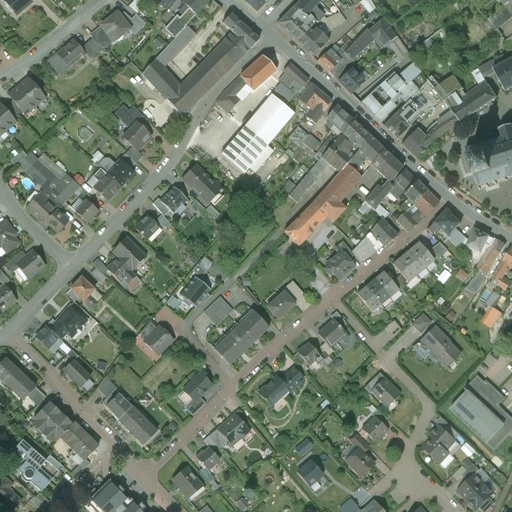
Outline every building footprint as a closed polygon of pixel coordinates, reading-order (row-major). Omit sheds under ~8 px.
[(2,0),(3,1),(12,12),(21,5),(23,8),(31,2),(29,0),(2,0)] [(142,0),(135,0),(129,7),(136,13),(146,3),(142,0)] [(184,0),(182,3),(192,12),(196,16),(210,0),(184,0)] [(242,0),(242,1),(257,13),(269,0),(242,0)] [(319,3),(315,0),(301,0),(294,8),(304,17),(306,14),(316,23),(317,24),(321,23),(326,21),(325,20),(314,9),(319,3)] [(375,9),(368,0),(365,0),(360,3),(369,14),(375,9)] [(499,12),(508,21),(511,17),(511,15),(505,7),(504,8),(499,12)] [(188,16),(180,8),(174,15),(179,20),(186,27),(196,16),(192,12),(188,16)] [(304,17),(294,8),(278,25),(297,43),(308,30),(309,30),(316,23),(306,14),(304,17)] [(508,21),(499,12),(488,21),(497,31),(508,21)] [(339,13),(325,20),(326,21),(321,23),(330,31),(334,28),(335,29),(339,25),(340,26),(345,22),(339,13)] [(117,14),(101,26),(110,38),(114,42),(129,31),(129,30),(120,19),(117,14)] [(136,16),(132,21),(125,15),(120,19),(129,30),(129,31),(135,37),(146,25),(136,16)] [(259,41),(231,15),(222,24),(232,33),(250,50),(259,41)] [(179,20),(171,29),(172,29),(178,36),(179,35),(186,27),(179,20)] [(382,20),(368,32),(376,41),(383,49),(388,44),(396,38),(389,28),(382,20)] [(102,27),(90,37),(92,39),(99,46),(110,38),(102,27)] [(186,27),(179,35),(186,42),(194,34),(186,27)] [(173,41),(178,36),(172,29),(167,34),(173,41)] [(316,29),(312,33),(309,30),(308,30),(297,43),(313,58),(329,42),(316,29)] [(356,40),(344,53),(352,61),(376,41),(368,32),(366,30),(356,40)] [(250,50),(232,33),(211,55),(228,72),(250,50)] [(173,41),(155,61),(162,68),(186,42),(179,35),(178,36),(173,41)] [(153,44),(160,49),(164,43),(157,38),(153,44)] [(408,55),(396,38),(388,44),(401,62),(408,55)] [(92,39),(82,48),(90,59),(102,48),(99,46),(92,39)] [(74,41),(57,56),(66,67),(81,55),(82,58),(85,55),(74,41)] [(339,50),(334,56),(338,59),(343,54),(339,50)] [(329,51),(317,63),(328,73),(329,73),(340,61),(338,59),(334,56),(329,51)] [(343,54),(338,59),(340,61),(329,73),(333,78),(352,61),(344,53),(343,54)] [(179,87),(166,100),(167,101),(182,118),(228,72),(211,55),(179,87)] [(57,56),(56,56),(48,63),(60,77),(69,69),(66,67),(57,56)] [(494,71),(507,63),(504,56),(479,70),(484,79),(495,73),(493,70),(494,71)] [(262,57),(240,77),(246,84),(252,92),(276,71),(262,57)] [(511,60),(507,63),(494,71),(506,93),(511,89),(511,60)] [(162,68),(155,61),(141,75),(166,102),(167,101),(166,100),(179,87),(162,68)] [(308,82),(289,65),(283,72),(285,74),(295,83),(301,89),(308,82)] [(351,71),(339,83),(350,95),(363,83),(351,71)] [(394,73),(360,105),(380,124),(387,117),(386,116),(396,107),(391,101),(398,95),(406,104),(409,101),(419,91),(411,82),(406,86),(394,73)] [(295,83),(285,74),(278,81),(281,84),(288,90),(295,83)] [(454,76),(434,90),(451,112),(460,124),(497,99),(486,82),(466,96),(463,91),(464,90),(454,76)] [(240,77),(222,95),(215,104),(228,114),(238,102),(234,98),(246,84),(240,77)] [(33,85),(28,79),(18,88),(35,107),(45,99),(42,96),(33,85)] [(47,92),(37,81),(33,85),(42,96),(47,92)] [(295,83),(288,90),(294,96),(295,96),(301,89),(295,83)] [(288,90),(281,84),(274,91),(279,96),(287,103),(294,96),(288,90)] [(331,102),(311,85),(298,101),(310,111),(306,117),(309,119),(308,120),(310,122),(311,121),(316,125),(331,102)] [(35,107),(18,88),(8,96),(13,101),(22,113),(25,116),(35,107)] [(287,103),(279,96),(249,132),(267,147),(296,112),(287,103)] [(22,113),(13,101),(8,105),(18,117),(22,113)] [(421,112),(409,101),(406,104),(396,115),(407,126),(421,112)] [(3,109),(0,105),(0,125),(5,132),(15,123),(13,121),(3,109)] [(18,117),(8,105),(3,109),(13,121),(18,117)] [(129,112),(123,107),(115,115),(121,121),(120,122),(130,131),(138,121),(128,113),(129,112)] [(353,122),(336,107),(326,120),(329,123),(327,126),(335,133),(337,130),(342,134),(353,122)] [(143,118),(133,108),(129,112),(128,113),(138,121),(139,122),(143,118)] [(451,112),(437,124),(438,126),(445,134),(460,124),(451,112)] [(407,126),(396,115),(383,128),(397,141),(409,128),(407,126)] [(130,131),(122,139),(132,148),(137,153),(151,137),(145,132),(147,130),(143,126),(146,121),(143,118),(139,122),(138,121),(130,131)] [(368,136),(353,122),(342,134),(354,146),(357,149),(368,136)] [(511,125),(511,126),(511,124),(509,125),(510,126),(501,129),(500,128),(499,128),(500,130),(499,130),(498,131),(498,132),(500,132),(502,139),(494,142),(493,140),(491,140),(492,142),(484,145),(483,143),(481,144),(482,146),(474,148),(474,146),(472,147),(472,149),(468,150),(467,148),(465,149),(466,151),(469,160),(468,160),(474,178),(478,189),(479,191),(481,190),(480,188),(486,186),(486,188),(488,188),(488,185),(494,183),(495,185),(497,185),(496,183),(504,180),(505,182),(507,181),(506,179),(511,177),(511,125)] [(438,126),(425,137),(417,129),(401,145),(416,159),(427,147),(445,134),(438,126)] [(244,128),(221,156),(244,175),(267,147),(249,132),(244,128)] [(307,137),(297,128),(291,136),(295,140),(296,139),(302,144),(307,137)] [(323,156),(321,159),(329,166),(339,175),(353,158),(348,154),(351,151),(350,150),(353,146),(353,147),(354,146),(342,134),(339,138),(323,156)] [(309,135),(302,144),(313,153),(319,144),(309,135)] [(331,138),(318,152),(323,156),(339,138),(336,136),(333,139),(331,138)] [(384,151),(369,138),(358,151),(372,165),(384,151)] [(137,153),(132,148),(125,155),(136,165),(142,158),(137,153)] [(91,160),(96,164),(103,155),(98,151),(91,160)] [(353,158),(339,175),(284,233),(299,247),(326,219),(332,225),(346,210),(339,204),(361,179),(354,173),(361,166),(360,165),(365,161),(371,166),(372,165),(358,151),(353,158)] [(403,169),(384,151),(372,165),(371,166),(375,171),(388,182),(389,183),(393,180),(403,169)] [(23,152),(10,163),(15,168),(17,166),(26,157),(23,152)] [(318,152),(313,158),(318,162),(321,159),(323,156),(318,152)] [(25,173),(37,161),(29,154),(26,157),(17,166),(25,173)] [(53,183),(56,186),(66,175),(42,154),(37,161),(57,179),(53,183)] [(136,165),(125,155),(120,161),(130,171),(136,165)] [(329,166),(321,159),(318,162),(307,175),(315,182),(329,166)] [(109,160),(104,160),(97,167),(100,169),(107,175),(115,166),(109,160)] [(57,179),(37,161),(25,173),(46,191),(47,189),(53,183),(57,179)] [(115,166),(107,175),(121,188),(134,174),(130,171),(120,161),(115,166)] [(212,184),(195,167),(196,167),(195,166),(181,180),(182,181),(182,180),(207,205),(207,206),(219,194),(220,195),(222,193),(221,192),(223,190),(215,181),(212,184)] [(107,175),(100,169),(92,178),(98,184),(93,190),(107,203),(121,188),(107,175)] [(404,171),(395,181),(393,180),(389,183),(389,184),(394,188),(397,191),(403,195),(416,182),(404,171)] [(50,192),(47,195),(48,197),(60,207),(79,187),(66,175),(56,186),(50,192)] [(307,175),(299,184),(306,190),(307,191),(315,182),(307,175)] [(381,190),(378,187),(364,203),(374,211),(379,206),(389,193),(394,188),(389,184),(389,183),(388,182),(381,190)] [(416,182),(403,195),(408,200),(413,205),(427,192),(416,182)] [(53,183),(47,189),(50,192),(56,186),(53,183)] [(299,184),(288,197),(296,203),(306,190),(299,184)] [(160,202),(159,203),(169,212),(173,216),(173,215),(177,218),(185,209),(182,206),(186,201),(187,202),(187,201),(173,188),(173,189),(160,202)] [(397,191),(394,188),(389,193),(397,201),(403,195),(397,191)] [(413,205),(413,206),(418,211),(425,218),(439,203),(427,192),(413,205)] [(31,200),(31,205),(33,207),(41,198),(38,195),(36,197),(34,197),(31,200)] [(60,207),(48,197),(44,201),(56,212),(60,207)] [(44,201),(41,198),(33,207),(29,212),(46,227),(48,226),(57,234),(68,223),(56,212),(44,201)] [(169,212),(159,203),(160,202),(158,199),(152,205),(162,216),(163,218),(169,212)] [(408,200),(399,209),(404,214),(407,211),(413,206),(413,205),(408,200)] [(98,212),(85,201),(74,212),(87,224),(98,212)] [(203,209),(196,202),(191,206),(199,214),(203,209)] [(388,215),(379,206),(374,211),(381,219),(383,221),(388,215)] [(219,216),(210,207),(206,211),(215,220),(219,216)] [(446,210),(433,224),(448,238),(456,229),(461,224),(446,210)] [(413,217),(407,211),(404,214),(395,222),(407,234),(419,223),(413,217)] [(418,211),(413,217),(419,223),(425,218),(418,211)] [(166,230),(170,226),(163,218),(162,216),(156,221),(166,230)] [(159,228),(147,217),(134,230),(146,241),(159,228)] [(383,221),(381,219),(370,233),(382,246),(384,248),(398,237),(383,221)] [(0,227),(0,247),(1,247),(6,253),(18,244),(10,234),(12,232),(6,223),(0,227)] [(433,224),(427,231),(432,236),(436,231),(438,232),(440,231),(433,224)] [(469,241),(456,229),(448,238),(449,240),(461,250),(469,241)] [(448,238),(440,231),(438,232),(436,231),(432,236),(439,243),(443,247),(449,240),(448,238)] [(489,238),(474,231),(467,246),(481,253),(485,245),(489,247),(494,240),(489,238)] [(370,233),(351,253),(354,256),(360,264),(382,246),(370,233)] [(126,239),(111,253),(118,260),(131,273),(132,273),(130,272),(137,265),(138,266),(146,258),(126,239)] [(490,248),(476,269),(479,271),(485,275),(505,245),(495,239),(494,240),(489,247),(489,248),(490,248)] [(351,253),(342,243),(336,248),(340,253),(341,252),(348,261),(354,256),(351,253)] [(434,262),(419,243),(410,251),(425,269),(434,262)] [(443,247),(439,243),(434,247),(442,256),(447,252),(443,247)] [(442,256),(434,247),(430,251),(437,260),(442,256)] [(511,249),(503,262),(510,266),(511,267),(511,249)] [(425,269),(410,251),(401,258),(416,276),(425,269)] [(20,262),(16,266),(16,267),(28,281),(45,267),(33,252),(20,262)] [(348,261),(341,252),(340,253),(326,265),(328,267),(324,270),(330,277),(333,274),(338,281),(354,267),(348,261)] [(16,257),(4,267),(9,273),(16,267),(16,266),(20,262),(16,257)] [(200,263),(207,269),(212,264),(205,258),(200,263)] [(416,276),(401,258),(392,265),(400,275),(407,284),(408,284),(416,276)] [(131,273),(118,260),(111,266),(112,267),(108,271),(107,271),(120,284),(124,280),(129,285),(136,278),(131,273)] [(108,271),(97,261),(92,266),(95,269),(103,276),(107,271),(108,271)] [(510,266),(503,262),(495,274),(502,279),(506,273),(510,266)] [(207,273),(197,266),(192,272),(197,276),(201,279),(207,273)] [(95,269),(90,275),(101,284),(106,279),(103,276),(95,269)] [(455,277),(464,281),(467,273),(459,269),(455,277)] [(479,271),(476,277),(468,286),(477,294),(484,283),(485,275),(479,271)] [(391,283),(383,273),(374,281),(389,299),(398,292),(391,283)] [(502,279),(495,274),(492,280),(498,285),(501,281),(502,279)] [(407,284),(400,275),(396,279),(404,288),(408,284),(407,284)] [(195,278),(180,297),(195,309),(202,300),(205,303),(210,298),(207,295),(210,291),(198,281),(201,279),(197,276),(195,278)] [(94,291),(81,279),(70,290),(70,291),(78,298),(83,303),(89,297),(94,291)] [(404,288),(396,279),(391,283),(398,292),(399,293),(404,288)] [(498,285),(492,280),(488,285),(495,290),(497,287),(498,285)] [(389,299),(374,281),(365,288),(381,306),(389,299)] [(506,285),(501,281),(498,285),(497,287),(503,294),(504,292),(504,293),(511,283),(508,281),(506,285)] [(292,283),(282,292),(283,293),(284,293),(292,302),(301,294),(303,295),(292,283)] [(4,286),(0,289),(0,313),(16,303),(4,286)] [(477,294),(468,286),(462,292),(472,301),(477,294)] [(381,306),(365,288),(356,295),(372,314),(381,306)] [(78,298),(70,291),(66,295),(74,303),(78,298)] [(493,291),(486,305),(493,309),(500,295),(493,291)] [(283,293),(267,308),(278,321),(295,306),(292,302),(284,293),(283,293)] [(172,296),(167,303),(173,307),(177,300),(172,296)] [(98,305),(89,297),(83,303),(92,311),(98,305)] [(220,298),(203,314),(216,328),(233,312),(220,298)] [(490,329),(502,313),(492,306),(481,322),(490,329)] [(55,323),(55,324),(66,334),(71,339),(76,333),(80,336),(81,335),(80,334),(85,329),(82,327),(86,322),(70,307),(55,323)] [(253,312),(213,351),(229,367),(269,329),(253,312)] [(423,315),(412,326),(420,335),(431,324),(423,315)] [(66,334),(55,324),(55,323),(52,320),(45,328),(57,339),(60,341),(66,334)] [(333,321),(317,335),(325,344),(329,348),(340,339),(345,334),(333,321)] [(393,321),(384,329),(388,334),(397,326),(393,321)] [(158,330),(150,322),(140,334),(142,336),(146,336),(148,339),(158,330)] [(397,326),(388,334),(393,339),(401,331),(397,326)] [(57,339),(45,328),(36,339),(49,351),(55,344),(54,342),(57,339)] [(158,330),(148,339),(148,343),(153,348),(153,349),(153,352),(156,355),(159,355),(172,341),(159,328),(158,330)] [(446,343),(436,333),(431,338),(428,335),(416,346),(417,348),(419,348),(420,347),(435,363),(439,360),(447,368),(460,355),(448,342),(446,343)] [(345,334),(340,339),(343,343),(348,339),(345,334)] [(309,344),(303,349),(303,348),(296,353),(304,363),(308,367),(314,363),(320,357),(309,344)] [(329,348),(325,344),(320,348),(324,353),(328,357),(333,352),(329,348)] [(71,352),(66,357),(72,363),(73,362),(73,363),(78,358),(71,352)] [(304,363),(297,354),(293,358),(300,367),(304,363)] [(320,357),(314,363),(317,366),(323,361),(320,357)] [(35,389),(4,360),(0,364),(0,380),(23,402),(35,389)] [(72,363),(64,371),(81,389),(90,379),(73,363),(73,362),(72,363)] [(280,382),(277,378),(258,394),(265,403),(266,402),(271,408),(289,392),(289,393),(303,380),(294,370),(280,382)] [(202,373),(183,392),(192,401),(194,403),(199,398),(211,386),(206,381),(208,379),(202,373)] [(379,374),(372,382),(376,387),(384,380),(385,380),(379,374)] [(477,377),(465,391),(467,393),(457,403),(450,410),(494,451),(511,431),(511,420),(497,406),(480,390),(485,385),(484,384),(477,377)] [(105,379),(96,390),(106,399),(106,400),(110,396),(116,390),(105,379)] [(384,380),(376,387),(371,392),(371,393),(380,401),(382,399),(389,406),(400,396),(384,380)] [(372,382),(364,389),(369,395),(371,393),(371,392),(376,387),(372,382)] [(504,399),(486,382),(484,384),(485,385),(480,390),(497,406),(504,399)] [(35,389),(27,397),(38,407),(43,401),(45,399),(35,389)] [(463,389),(453,400),(457,403),(467,393),(465,391),(463,389)] [(131,408),(118,395),(114,399),(105,408),(106,408),(107,408),(113,414),(114,413),(120,419),(131,408)] [(110,396),(106,400),(106,399),(102,404),(105,408),(114,399),(110,396)] [(192,401),(184,408),(192,417),(205,404),(199,398),(194,403),(192,401)] [(38,407),(33,412),(38,416),(47,406),(43,401),(38,407)] [(70,424),(51,406),(50,407),(48,405),(47,406),(38,416),(33,421),(36,424),(34,425),(52,442),(53,440),(56,443),(60,439),(74,424),(71,427),(69,425),(70,424)] [(139,415),(131,408),(120,419),(118,422),(143,447),(157,433),(149,426),(151,425),(140,414),(139,415)] [(386,420),(376,411),(372,416),(374,419),(375,418),(381,425),(386,420)] [(235,417),(218,431),(217,430),(227,442),(232,448),(232,447),(231,446),(248,432),(249,433),(234,415),(234,416),(235,417)] [(12,425),(5,418),(1,422),(9,428),(12,425)] [(381,425),(375,418),(374,419),(362,431),(374,444),(387,431),(381,425)] [(456,432),(441,418),(436,423),(439,426),(451,437),(456,432)] [(74,424),(60,439),(72,452),(87,437),(74,424)] [(451,437),(439,426),(429,437),(432,439),(433,439),(446,451),(455,441),(451,437)] [(227,442),(217,430),(209,437),(217,447),(219,450),(227,442)] [(394,440),(405,444),(408,437),(397,433),(394,440)] [(368,449),(356,436),(350,442),(358,450),(359,450),(363,454),(368,449)] [(87,437),(72,452),(83,462),(83,463),(85,461),(98,448),(87,437)] [(209,437),(203,442),(209,449),(211,452),(217,447),(209,437)] [(432,439),(423,449),(439,464),(449,454),(446,451),(433,439),(432,439)] [(45,461),(22,441),(16,449),(18,451),(15,454),(23,461),(25,463),(45,479),(48,476),(40,469),(46,462),(45,461)] [(307,441),(301,446),(306,451),(312,446),(307,441)] [(466,444),(461,449),(469,457),(475,452),(466,444)] [(209,449),(203,454),(202,452),(195,458),(204,468),(207,472),(220,461),(211,452),(209,449)] [(358,450),(351,456),(353,458),(347,464),(361,478),(362,479),(365,478),(367,476),(368,473),(367,472),(374,465),(363,454),(359,450),(358,450)] [(63,468),(50,456),(45,461),(46,462),(59,473),(63,468)] [(83,462),(76,469),(81,474),(90,465),(85,461),(83,463),(83,462)] [(311,462),(297,474),(308,487),(322,475),(311,462)] [(45,479),(25,463),(20,468),(24,472),(23,474),(23,476),(24,478),(25,480),(27,481),(29,481),(31,481),(37,486),(35,488),(41,493),(49,484),(45,479)] [(473,465),(467,471),(467,472),(462,476),(468,482),(475,475),(479,471),(473,465)] [(463,467),(453,477),(457,481),(462,476),(467,472),(467,471),(463,467)] [(208,484),(212,480),(213,479),(207,472),(204,468),(198,472),(208,484)] [(204,490),(186,469),(172,481),(190,502),(204,490)] [(468,482),(458,491),(465,498),(464,498),(466,501),(484,484),(475,475),(468,482)] [(2,477),(0,480),(0,498),(4,503),(2,505),(4,506),(6,504),(12,510),(13,509),(14,509),(18,505),(17,504),(20,501),(7,489),(11,486),(2,477)] [(212,480),(208,484),(215,491),(218,488),(212,480)] [(94,511),(119,511),(130,502),(122,494),(124,492),(119,488),(118,489),(109,481),(97,492),(94,489),(88,495),(91,498),(86,503),(94,511)] [(484,484),(466,501),(468,502),(471,503),(472,504),(472,506),(477,510),(479,508),(489,499),(494,495),(484,484)] [(264,493),(258,498),(262,501),(267,497),(266,496),(264,493)] [(42,505),(34,497),(30,502),(39,510),(42,505)] [(489,499),(479,508),(482,511),(486,511),(494,504),(489,499)] [(130,502),(119,511),(142,511),(145,509),(140,504),(138,507),(131,500),(130,502)] [(240,508),(246,503),(243,500),(237,504),(240,508)] [(362,511),(382,511),(374,502),(362,511)]
